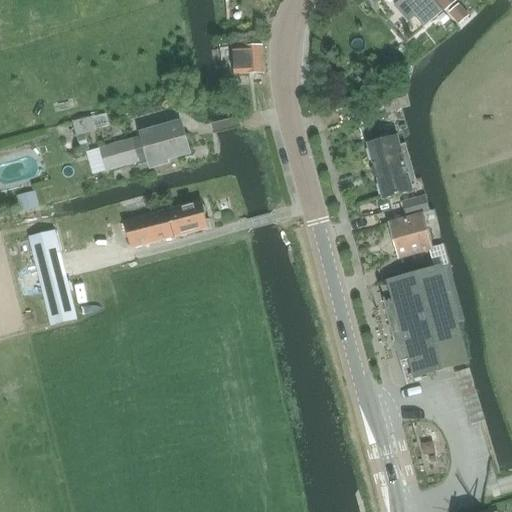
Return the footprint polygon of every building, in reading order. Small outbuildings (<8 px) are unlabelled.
[(441,10),(432,0),(415,0),(411,4),(427,23),(441,10)] [(458,0),(432,0),(441,10),(449,19),(464,7),(458,0)] [(234,75),(264,74),(261,46),(233,47),(234,75)] [(395,110),(401,109),(410,107),(405,89),(382,95),(387,113),(395,110)] [(378,118),(383,132),(395,128),(389,114),(378,118)] [(94,132),(91,119),(71,124),(79,151),(89,149),(85,135),(94,132)] [(165,158),(187,152),(180,125),(100,148),(106,171),(150,159),(152,165),(165,161),(165,158)] [(376,172),(410,162),(405,144),(400,146),(397,136),(368,144),(376,172)] [(88,151),(89,169),(99,168),(98,150),(88,151)] [(415,180),(410,162),(376,172),(383,199),(412,191),(410,181),(415,180)] [(33,189),(14,194),(18,209),(37,204),(33,189)] [(425,196),(402,203),(406,218),(430,212),(425,196)] [(202,202),(124,221),(131,249),(208,228),(202,202)] [(390,225),(395,241),(399,258),(433,248),(424,215),(390,225)] [(28,239),(34,259),(60,253),(54,232),(28,239)] [(60,253),(34,259),(52,325),(78,320),(60,253)] [(414,378),(467,364),(468,363),(442,267),(388,282),(392,297),(383,299),(400,363),(409,361),(414,378)]
